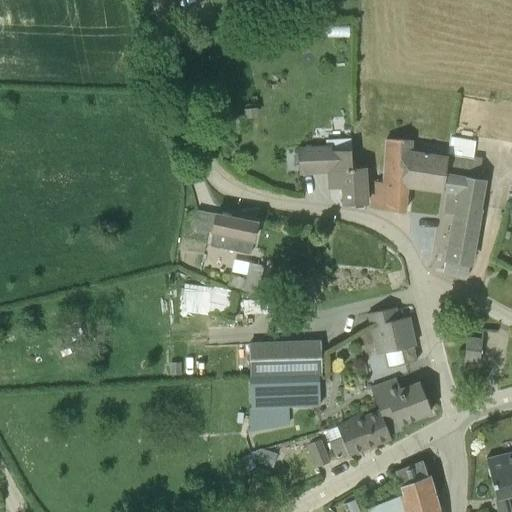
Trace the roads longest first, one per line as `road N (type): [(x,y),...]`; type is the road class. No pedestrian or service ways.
road 1 (residential): [(420,289),(410,253),(385,226),(242,195),(209,172),(191,139),(155,0)]
road 2 (residential): [(453,421),(289,511)]
road 3 (residential): [(453,421),(420,289)]
